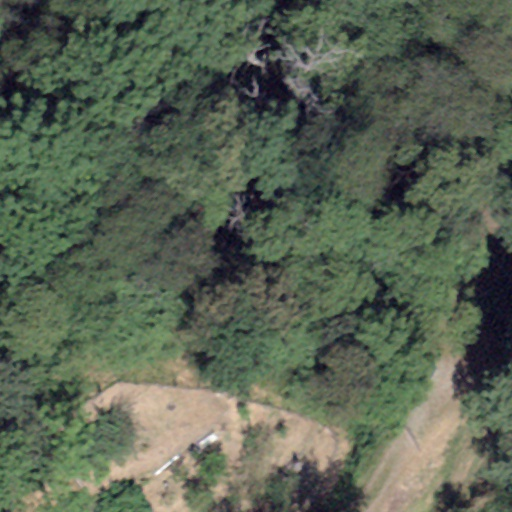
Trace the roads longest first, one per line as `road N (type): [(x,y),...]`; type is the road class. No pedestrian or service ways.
road 1 (track): [(357,511),(446,366),(480,281),(511,240)]
road 2 (track): [(446,366),(468,396),(476,430),(469,465),(441,511)]
